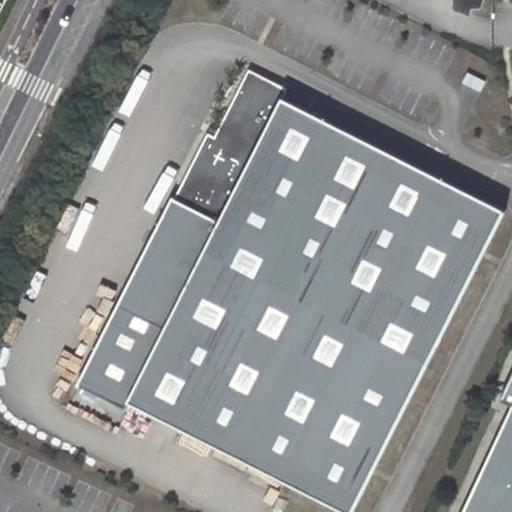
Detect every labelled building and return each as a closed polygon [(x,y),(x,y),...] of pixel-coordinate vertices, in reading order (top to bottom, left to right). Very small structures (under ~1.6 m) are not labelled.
[(286,88),(247,69),(213,136),(206,132),(173,197),(170,195),(169,198),(172,199),(167,209),(212,232),(166,323),(119,299),(78,382),(80,383),(81,383),(126,406),(129,400),(347,511),(352,511),(505,210),(281,97),(286,88)] [(169,198),(119,299),(166,323),(212,232),(167,209),(172,199),(169,198)] [(511,359),(494,396),(511,403),(511,359)] [(511,511),(511,406),(462,511),(511,511)] [(257,470),(252,484),(278,493),(283,479),(257,470)]
